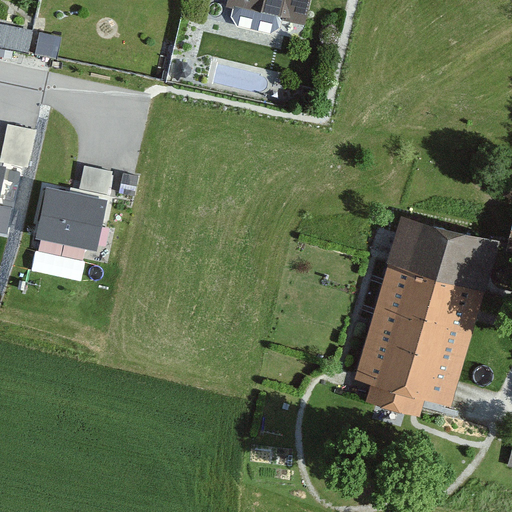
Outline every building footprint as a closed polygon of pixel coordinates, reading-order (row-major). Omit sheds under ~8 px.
[(308,0),(228,0),(227,5),(303,22),(308,0)] [(17,27),(4,24),(0,38),(0,39),(12,43),(12,45),(39,52),(44,31),(17,25),(17,27)] [(35,129),(8,123),(0,161),(27,169),(35,129)] [(79,191),(44,184),(35,239),(99,253),(113,171),(85,166),(79,191)] [(496,245),(392,219),(350,375),(364,382),(359,399),(417,417),(422,401),(452,407),(496,245)]
